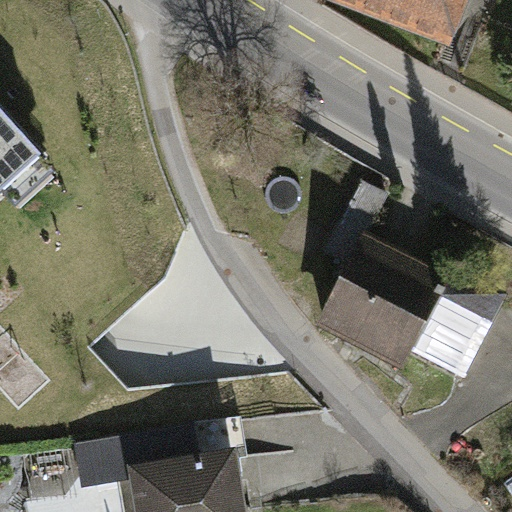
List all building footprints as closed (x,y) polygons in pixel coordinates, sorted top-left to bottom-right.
[(319,0),(455,51),(474,0),(319,0)] [(0,189),(38,186),(30,106),(0,108),(0,189)] [(362,181),(325,253),(350,266),(366,235),(387,194),(362,181)] [(47,254),(100,309),(141,270),(88,215),(47,254)] [(450,277),(366,235),(350,266),(320,327),(404,369),(411,352),(450,277)] [(450,277),(411,352),(465,379),(508,294),(454,267),(450,277)] [(129,469),(201,458),(196,425),(75,443),(80,477),(129,469)] [(201,458),(129,469),(136,511),(247,511),(237,452),(201,458)]
